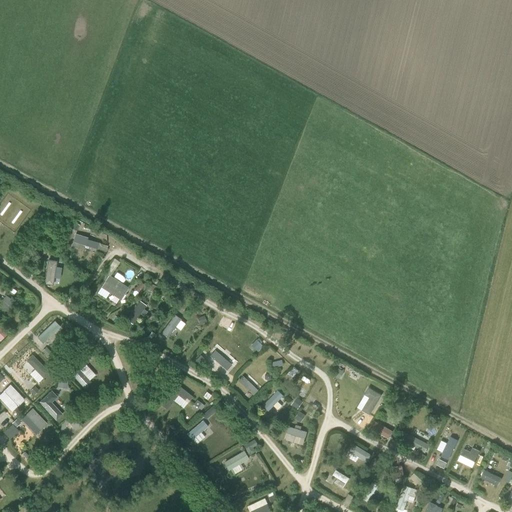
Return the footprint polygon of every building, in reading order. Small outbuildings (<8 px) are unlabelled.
[(75,234),(73,241),(98,248),(100,241),(75,234)] [(53,282),(56,260),(49,259),(46,281),(53,282)] [(79,272),(72,275),(75,282),(82,279),(79,272)] [(114,277),(108,274),(101,287),(123,299),(130,287),(121,282),(124,277),(116,273),(114,277)] [(6,295),(0,302),(0,306),(7,312),(15,301),(6,295)] [(139,300),(127,320),(137,326),(149,306),(139,300)] [(162,331),(173,340),(187,323),(175,314),(162,331)] [(54,320),(37,337),(47,347),(64,329),(54,320)] [(258,339),(251,346),(257,351),(262,346),(260,344),(262,342),(258,339)] [(215,350),(211,357),(229,369),(233,362),(215,350)] [(43,378),(50,372),(33,354),(26,360),(43,378)] [(72,374),(84,387),(97,375),(85,362),(72,374)] [(338,369),(334,376),(339,379),(343,371),(338,369)] [(243,376),(238,381),(254,395),(259,389),(243,376)] [(68,391),(68,380),(59,380),(59,390),(68,391)] [(183,408),(193,396),(176,383),(160,403),(167,408),(173,400),(183,408)] [(18,406),(25,400),(11,384),(3,390),(18,406)] [(34,387),(29,391),(33,395),(38,391),(34,387)] [(369,398),(361,411),(369,415),(381,395),(368,387),(364,395),(369,398)] [(272,413),(281,404),(279,402),(285,395),(278,389),(263,406),(272,413)] [(56,420),(68,409),(51,391),(39,402),(56,420)] [(33,408),(22,418),(36,434),(48,423),(33,408)] [(299,412),(296,418),(301,421),(305,415),(299,412)] [(194,440),(209,426),(203,419),(188,434),(194,440)] [(304,445),(308,431),(289,425),(285,439),(304,445)] [(427,452),(430,442),(410,435),(407,444),(427,452)] [(450,437),(440,457),(448,460),(458,440),(450,437)] [(256,442),(247,443),(247,452),(256,452),(256,442)] [(369,461),(373,453),(352,443),(346,455),(357,460),(359,456),(369,461)] [(478,451),(471,447),(469,451),(463,449),(460,455),(473,461),(478,451)] [(225,461),(232,474),(242,469),(239,465),(250,459),(245,450),(225,461)] [(24,452),(22,455),(28,460),(30,458),(24,452)] [(439,459),(436,465),(444,469),(446,463),(439,459)] [(336,469),(333,475),(337,478),(333,484),(343,489),(350,478),(336,469)] [(484,470),(481,479),(500,485),(503,476),(484,470)] [(272,491),(267,494),(271,502),(276,500),(272,491)] [(350,505),(354,496),(348,494),(345,503),(350,505)] [(247,505),(250,511),(268,505),(266,499),(247,505)] [(394,511),(408,511),(411,506),(398,502),(394,511)] [(429,502),(424,511),(434,511),(437,506),(429,502)]
